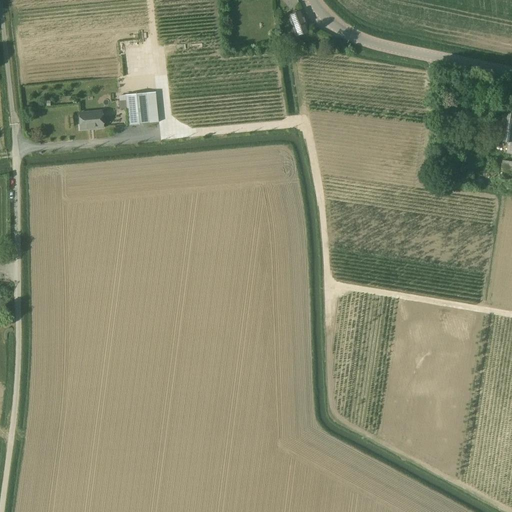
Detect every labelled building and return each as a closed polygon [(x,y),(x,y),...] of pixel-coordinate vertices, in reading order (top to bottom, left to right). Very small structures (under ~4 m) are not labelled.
[(295,37),(308,33),(309,32),(301,11),(287,16),(295,37)] [(126,96),(129,126),(150,124),(147,94),(126,96)] [(511,110),(502,109),(500,124),(492,123),(490,140),(508,143),(507,153),(511,154),(511,110)] [(79,114),(80,130),(103,128),(101,112),(79,114)] [(461,159),(476,162),(481,137),(466,135),(461,159)] [(511,162),(503,161),(501,170),(511,171),(511,162)]
